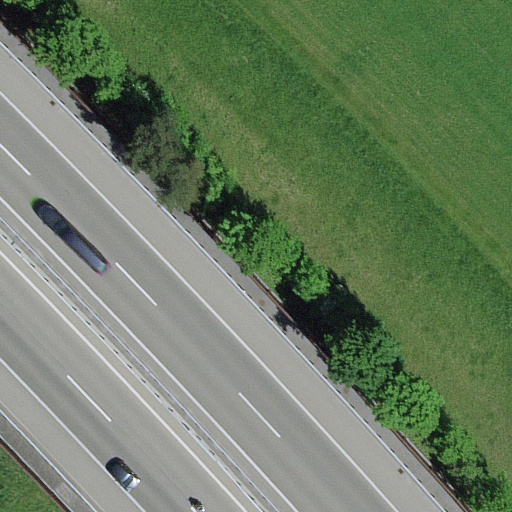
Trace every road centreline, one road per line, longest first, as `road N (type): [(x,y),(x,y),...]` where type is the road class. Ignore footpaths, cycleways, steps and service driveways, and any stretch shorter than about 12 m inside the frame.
road 1 (motorway): [(342,511),(0,151)]
road 2 (motorway): [(0,312),(190,511)]
